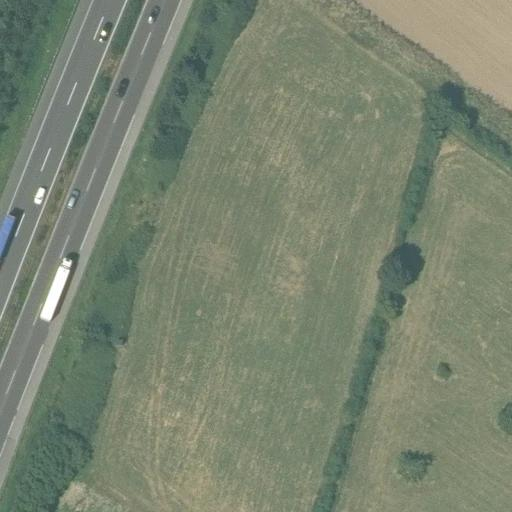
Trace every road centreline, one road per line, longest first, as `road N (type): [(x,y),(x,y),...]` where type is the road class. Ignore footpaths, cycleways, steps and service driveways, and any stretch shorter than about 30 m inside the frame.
road 1 (motorway): [(0,414),(166,0)]
road 2 (motorway): [(112,0),(0,286)]
